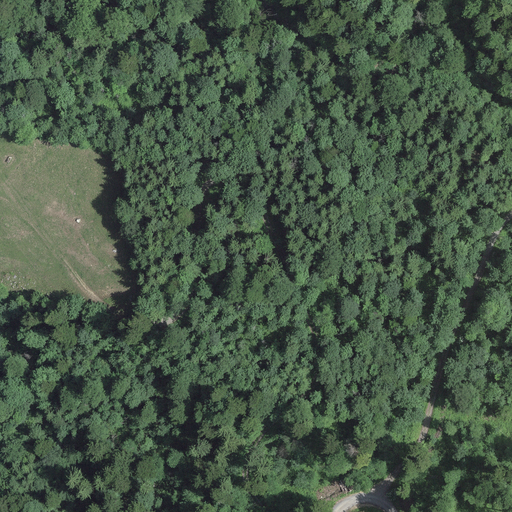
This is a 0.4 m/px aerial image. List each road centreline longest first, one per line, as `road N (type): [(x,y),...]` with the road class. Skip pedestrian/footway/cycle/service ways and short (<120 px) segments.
road 1 (track): [(0,174),(88,294),(124,322),(171,328),(193,312),(207,282),(204,193),(218,172),(242,184),(287,259),(321,344),(316,379),(266,427),(250,457),(250,484),(268,511)]
road 2 (track): [(511,216),(485,255),(423,438),(380,498)]
